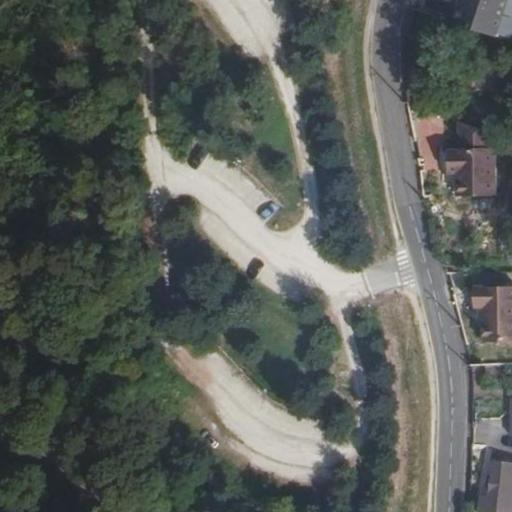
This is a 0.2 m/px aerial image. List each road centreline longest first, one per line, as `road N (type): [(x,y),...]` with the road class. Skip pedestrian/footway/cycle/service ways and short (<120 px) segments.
road 1 (residential): [(448,511),(452,409),(440,307),(378,71),(389,0)]
road 2 (unclassified): [(114,511),(0,416)]
